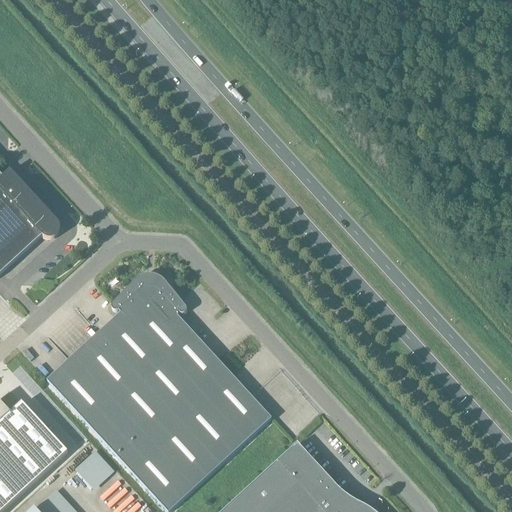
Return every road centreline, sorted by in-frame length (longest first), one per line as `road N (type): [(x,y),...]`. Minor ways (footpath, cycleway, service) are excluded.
road 1 (unclassified): [(511,501),(52,0)]
road 2 (trunk): [(105,0),(511,451)]
road 3 (trunk): [(511,404),(147,0)]
road 4 (unclassified): [(427,511),(190,251),(122,243)]
road 5 (unknown): [(40,320),(23,294),(66,260),(74,238),(15,163),(32,145)]
road 6 (unclassified): [(122,243),(0,109)]
road 7 (unclassified): [(122,243),(0,357)]
